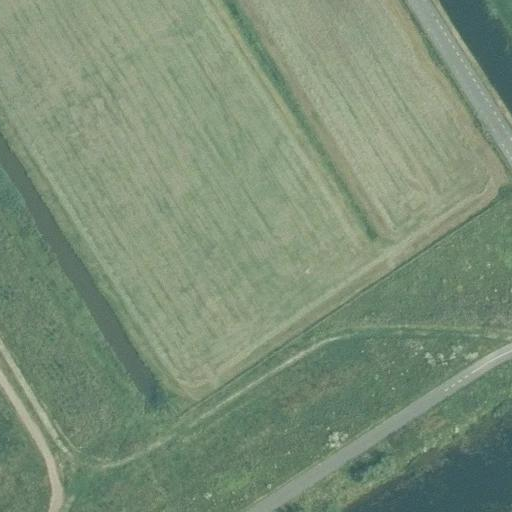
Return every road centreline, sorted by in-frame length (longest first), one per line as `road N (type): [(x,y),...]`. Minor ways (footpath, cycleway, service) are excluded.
road 1 (track): [(0,347),(64,453),(90,469),(128,460),(341,335),(511,342)]
road 2 (tertiary): [(511,152),(415,0)]
road 3 (unknown): [(0,375),(53,465),(57,497),(49,511)]
